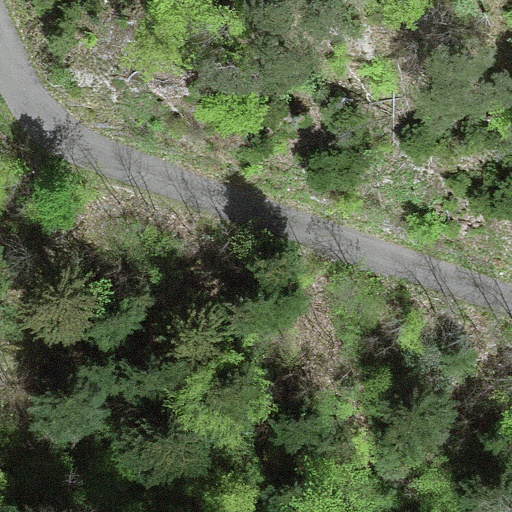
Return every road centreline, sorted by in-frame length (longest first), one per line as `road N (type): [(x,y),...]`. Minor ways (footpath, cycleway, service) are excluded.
road 1 (unclassified): [(0,49),(24,98),(73,141),(511,297)]
road 2 (track): [(0,455),(86,465),(232,511)]
